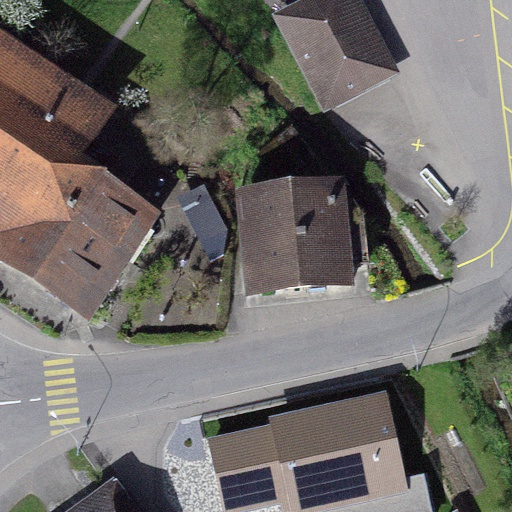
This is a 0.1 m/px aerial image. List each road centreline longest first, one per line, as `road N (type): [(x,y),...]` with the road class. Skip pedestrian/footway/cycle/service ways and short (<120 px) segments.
road 1 (residential): [(108,386),(406,325),(511,290)]
road 2 (residential): [(108,386),(158,511)]
